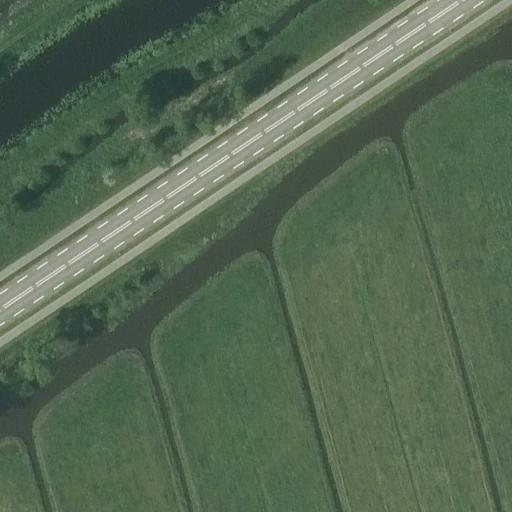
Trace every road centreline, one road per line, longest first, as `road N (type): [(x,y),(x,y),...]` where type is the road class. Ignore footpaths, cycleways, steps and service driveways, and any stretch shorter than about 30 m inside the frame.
road 1 (primary): [(0,311),(465,0)]
road 2 (track): [(0,184),(132,86),(271,0)]
